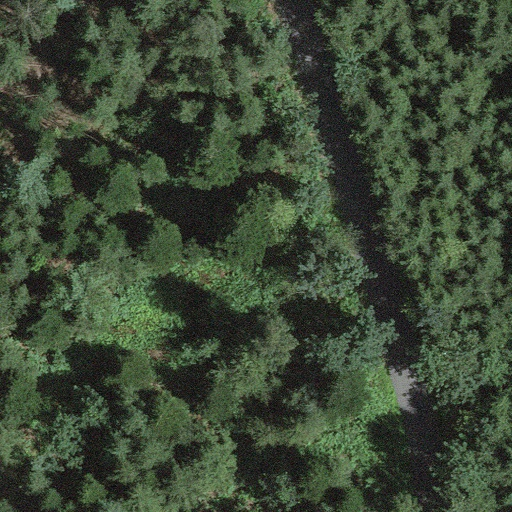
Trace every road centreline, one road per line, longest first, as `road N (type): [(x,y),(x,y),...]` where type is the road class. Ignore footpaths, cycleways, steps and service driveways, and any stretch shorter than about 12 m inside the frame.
road 1 (track): [(280,0),(441,428)]
road 2 (track): [(511,362),(441,428),(439,511)]
